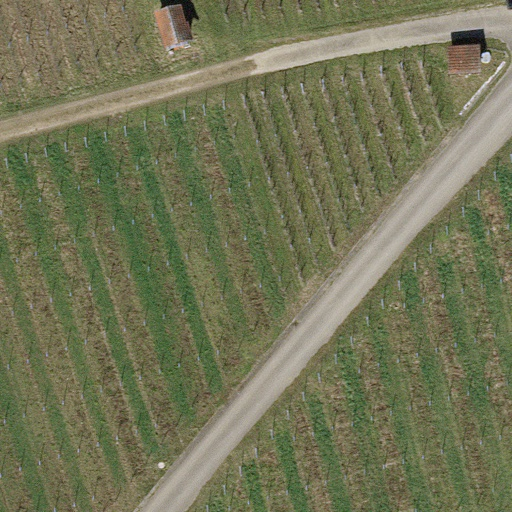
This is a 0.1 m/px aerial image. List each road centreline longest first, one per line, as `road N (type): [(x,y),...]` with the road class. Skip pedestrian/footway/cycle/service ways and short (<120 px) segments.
road 1 (track): [(158,511),(511,95)]
road 2 (track): [(511,7),(283,43),(0,117)]
